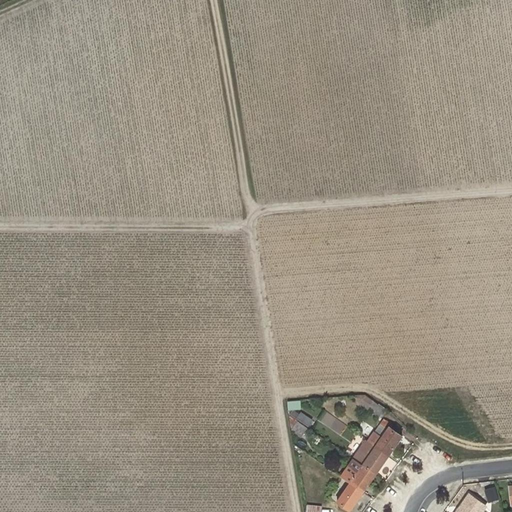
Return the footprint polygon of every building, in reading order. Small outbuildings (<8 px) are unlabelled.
[(466,411),(471,400),(465,397),(460,408),(466,411)] [(286,400),(286,409),(300,409),(300,400),(286,400)] [(367,408),(380,417),(385,410),(373,401),(367,408)] [(463,430),(469,421),(440,401),(421,428),(457,453),(469,435),(463,430)] [(292,416),(297,419),(302,412),(297,409),(292,416)] [(302,412),(297,419),(308,427),(313,420),(302,412)] [(390,428),(377,447),(388,455),(401,436),(390,428)] [(377,447),(364,466),(375,474),(388,455),(377,447)] [(364,466),(351,484),(362,492),(375,474),(364,466)] [(362,492),(351,484),(338,503),(350,511),(362,492)] [(469,494),(456,511),(481,511),(486,506),(469,494)]
